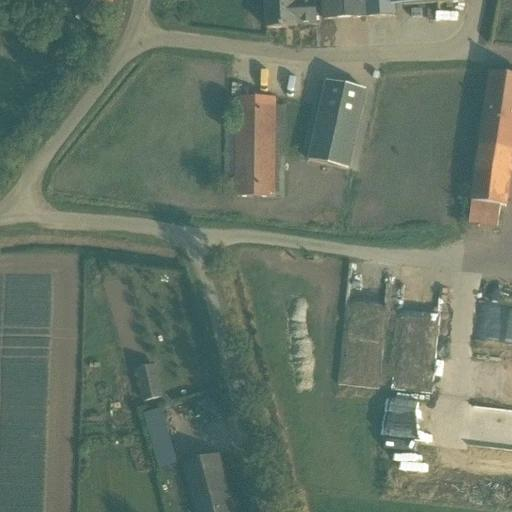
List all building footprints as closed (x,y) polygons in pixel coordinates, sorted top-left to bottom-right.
[(58,0),(57,2),(96,27),(114,0),(58,0)] [(295,0),(265,0),(267,30),(297,28),(297,26),(316,25),(315,0),(296,1),(295,0)] [(322,0),(324,21),(395,16),(393,0),(322,0)] [(511,168),(511,76),(491,73),(469,223),(498,227),(501,207),(506,208),(511,168)] [(309,162),(348,171),(366,92),(326,83),(309,162)] [(226,123),(225,198),(284,199),(285,107),(275,106),(275,98),(236,98),(236,123),(226,123)] [(161,399),(154,367),(137,371),(143,402),(161,399)] [(387,437),(415,438),(415,425),(406,425),(407,399),(388,399),(387,437)] [(511,413),(471,409),(467,441),(511,446),(511,413)] [(184,465),(196,511),(231,511),(217,456),(184,465)]
